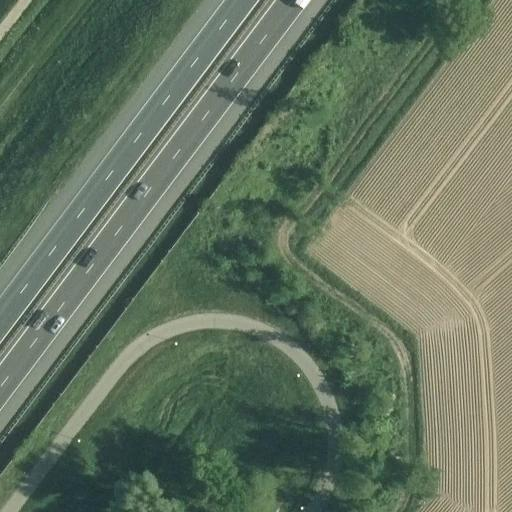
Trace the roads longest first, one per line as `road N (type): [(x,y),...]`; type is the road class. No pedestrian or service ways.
road 1 (unclassified): [(10,511),(125,355),(164,330),(231,321),(294,351),(319,381),(334,431),(331,471),(313,511)]
road 2 (motorway): [(0,402),(304,0)]
road 3 (motorway): [(243,0),(0,321)]
